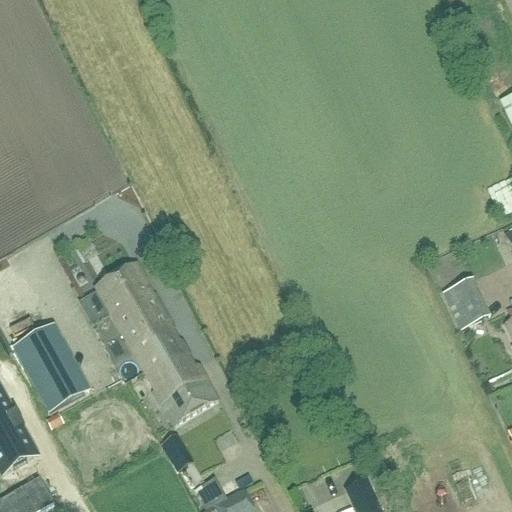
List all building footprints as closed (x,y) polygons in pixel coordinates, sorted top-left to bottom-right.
[(511,131),(511,104),(502,109),(511,131)] [(490,212),(507,205),(498,184),(481,191),(490,212)] [(4,254),(29,308),(65,292),(43,243),(58,236),(61,243),(131,211),(125,198),(4,254)] [(483,285),(510,272),(506,263),(479,276),(483,285)] [(172,333),(135,270),(97,293),(132,352),(129,354),(174,431),(218,405),(199,370),(194,371),(188,362),(190,359),(175,332),(172,333)] [(458,292),(472,328),(480,325),(466,289),(458,292)] [(72,379),(83,401),(92,396),(55,329),(12,352),(38,398),(72,379)] [(72,379),(38,398),(49,419),(83,401),(72,379)] [(0,474),(4,482),(39,463),(0,392),(0,474)] [(57,432),(64,428),(57,417),(45,424),(52,435),(57,432)] [(307,506),(340,502),(337,480),(305,484),(307,506)] [(217,511),(226,507),(214,485),(195,496),(204,511),(217,511)] [(353,511),(379,511),(368,487),(346,497),(353,511)] [(255,511),(247,496),(226,507),(217,511),(255,511)]
